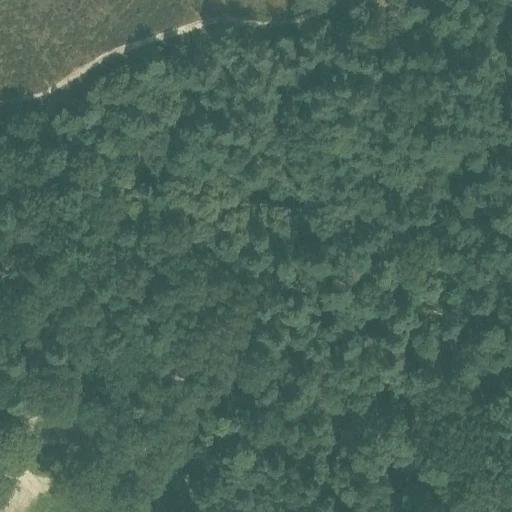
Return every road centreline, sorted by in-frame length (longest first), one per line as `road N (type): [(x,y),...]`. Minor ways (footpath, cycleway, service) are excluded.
road 1 (unknown): [(0,340),(191,345),(272,330),(378,244),(456,161),(511,72)]
road 2 (unclassified): [(245,511),(57,419),(29,431),(0,462)]
